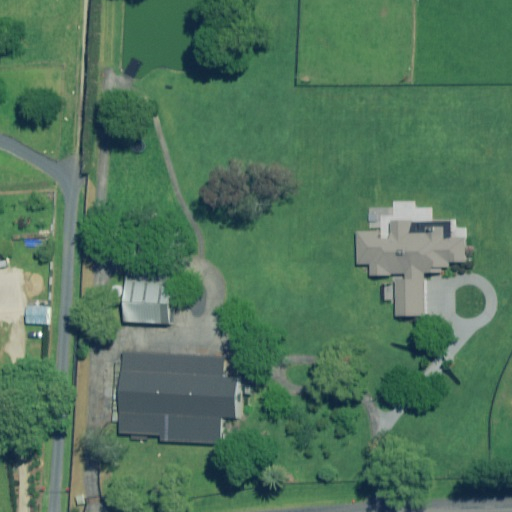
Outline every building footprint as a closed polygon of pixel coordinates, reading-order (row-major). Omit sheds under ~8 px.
[(369,275),(400,276),(400,301),(400,316),(428,316),(428,273),(444,273),(444,268),(452,268),(452,262),(469,262),(469,239),(447,239),(447,226),(436,226),(436,234),(414,234),(414,221),(395,221),(395,239),(384,239),(384,232),(361,232),(361,269),(369,270),(369,275)] [(177,272),(132,270),(130,322),(175,324),(177,272)] [(13,290),(1,291),(2,299),(0,299),(0,318),(26,316),(24,294),(14,295),(13,290)] [(51,308),(30,306),(29,323),(50,325),(51,308)] [(229,358),(129,352),(128,363),(119,362),(115,422),(125,423),(124,439),(164,441),(224,445),(226,418),(241,419),(243,378),(228,377),(229,358)]
